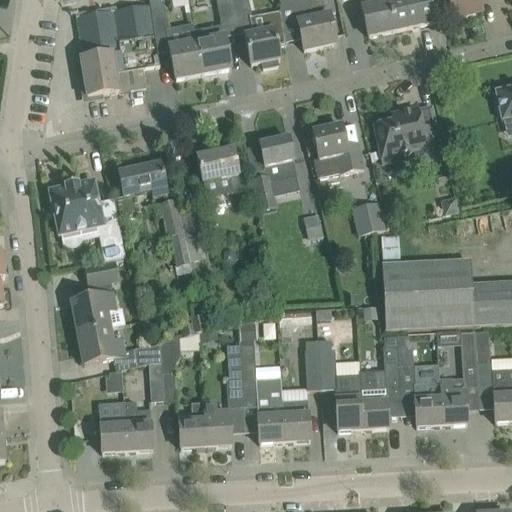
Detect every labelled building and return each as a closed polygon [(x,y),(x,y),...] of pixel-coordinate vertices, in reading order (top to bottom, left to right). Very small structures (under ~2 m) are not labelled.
[(228,0),(215,0),(221,25),(233,23),(232,17),(228,0)] [(228,0),(232,17),(233,23),(251,19),(247,0),(228,0)] [(335,48),(328,16),(335,14),(331,0),(329,0),(310,4),(308,0),(278,0),(281,10),(279,10),(282,30),(297,27),(304,55),(335,48)] [(373,7),(371,0),(359,0),(362,10),(361,10),(364,21),(368,41),(395,35),(388,4),(373,7)] [(387,0),(389,4),(388,4),(395,35),(421,29),(434,26),(428,0),(387,0)] [(447,0),(448,3),(452,22),(482,16),(479,3),(478,0),(447,0)] [(162,2),(149,4),(149,9),(154,37),(166,35),(165,33),(168,33),(162,2)] [(130,94),(146,91),(143,73),(159,70),(154,37),(149,9),(117,14),(127,76),(130,94)] [(87,101),(118,96),(115,77),(127,76),(117,14),(76,21),(82,63),(80,63),(87,101)] [(192,28),(168,33),(165,33),(166,35),(175,84),(200,79),(192,33),(193,33),(192,28)] [(200,79),(230,73),(221,28),(193,33),(192,33),(200,79)] [(250,69),(280,64),(274,34),(244,40),(250,69)] [(511,91),(495,95),(502,124),(506,140),(511,138),(511,91)] [(421,133),(417,112),(391,118),(392,126),(388,127),(384,125),(380,126),(378,129),(374,130),(383,169),(402,165),(400,158),(415,154),(418,166),(442,161),(435,130),(421,133)] [(346,152),(341,129),(312,135),(318,165),(314,166),(317,183),(339,178),(364,173),(359,150),(346,152)] [(284,184),(296,181),(288,142),(259,147),(264,172),(265,180),(253,183),(261,216),(276,212),(270,186),(284,184)] [(238,179),(233,153),(197,161),(203,188),(206,202),(221,198),(221,199),(231,197),(247,193),(244,177),(238,179)] [(369,158),(371,165),(379,163),(377,156),(369,158)] [(167,198),(160,169),(118,178),(123,201),(114,203),(118,223),(140,218),(136,199),(151,196),(152,201),(167,198)] [(104,266),(125,261),(117,224),(117,225),(103,228),(93,185),(77,189),(77,186),(65,189),(65,192),(49,195),(59,239),(61,239),(62,244),(82,240),(83,246),(99,242),(104,266)] [(456,200),(440,203),(442,219),(459,216),(456,200)] [(179,219),(176,205),(160,208),(168,242),(170,242),(177,272),(190,269),(179,219)] [(379,206),(351,210),(357,239),(384,234),(379,206)] [(207,272),(205,263),(195,215),(179,219),(190,269),(191,269),(192,275),(207,272)] [(307,244),(322,241),(318,218),(303,220),(307,244)] [(511,288),(472,291),(470,264),(382,269),(386,336),(474,331),(511,329),(511,288)] [(98,289),(101,301),(71,307),(77,338),(112,331),(110,316),(114,315),(109,287),(118,285),(115,266),(84,272),(87,291),(98,289)] [(273,292),(265,294),(267,303),(276,301),(273,292)] [(352,297),(344,297),(344,309),(353,308),(352,297)] [(313,317),(279,319),(280,331),(313,329),(313,317)] [(181,342),(199,337),(206,335),(203,321),(179,327),(181,342)] [(115,344),(112,331),(77,338),(84,369),(127,361),(124,343),(115,344)] [(511,373),(491,375),(488,336),(476,337),(479,390),(492,389),(494,427),(511,426),(511,373)] [(161,365),(164,406),(176,405),(173,368),(176,368),(180,360),(180,356),(200,354),(199,337),(181,342),(160,347),(160,348),(161,365)] [(435,347),(435,337),(419,337),(420,348),(435,347)] [(479,390),(476,337),(461,338),(464,383),(452,383),(439,384),(440,390),(439,390),(441,418),(442,430),(466,429),(464,391),(479,390)] [(410,349),(409,340),(396,341),(399,391),(401,421),(416,420),(416,432),(442,430),(441,418),(439,390),(428,391),(428,387),(414,388),(412,349),(410,349)] [(363,435),(388,433),(386,392),(399,391),(396,341),(384,342),(385,352),(383,352),(384,374),(360,376),(363,435)] [(363,435),(360,376),(336,377),(335,354),(331,354),(331,345),(318,346),(321,394),(335,394),(337,436),(363,435)] [(307,395),(321,394),(318,346),(306,346),(306,356),(304,356),(307,395)] [(160,348),(131,354),(135,371),(149,368),(161,365),(160,348)] [(239,351),(243,411),(257,410),(259,449),(285,447),(283,409),(282,396),(281,396),(281,382),(256,383),(254,350),(240,351),(239,351)] [(228,412),(243,411),(239,351),(227,351),(229,385),(227,385),(228,412)] [(151,406),(164,406),(161,365),(149,368),(151,406)] [(107,396),(123,395),(122,386),(122,375),(116,376),(109,377),(109,381),(106,381),(107,396)] [(217,417),(216,405),(203,406),(203,407),(203,419),(205,452),(231,450),(229,417),(217,417)] [(101,458),(127,457),(125,422),(124,407),(124,422),(99,424),(101,458)] [(136,415),(136,407),(124,407),(125,422),(127,457),(152,455),(150,421),(150,415),(136,415)] [(205,452),(203,419),(203,407),(191,408),(192,419),(178,420),(180,453),(205,452)] [(307,407),(283,409),(285,447),(309,446),(307,407)]
